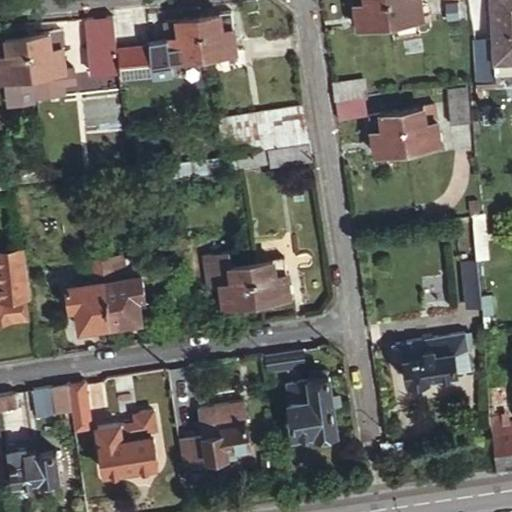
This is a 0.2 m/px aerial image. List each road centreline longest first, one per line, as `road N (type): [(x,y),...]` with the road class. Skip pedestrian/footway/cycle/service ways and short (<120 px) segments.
road 1 (residential): [(353,322),(0,376)]
road 2 (residential): [(303,0),(353,322)]
road 3 (tertiary): [(511,492),(383,511)]
road 4 (residential): [(373,449),(353,322)]
